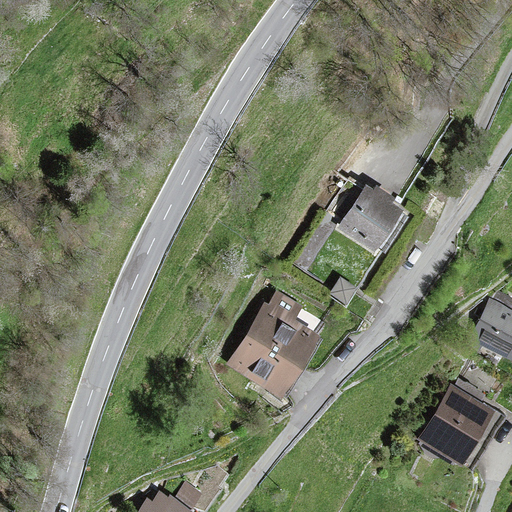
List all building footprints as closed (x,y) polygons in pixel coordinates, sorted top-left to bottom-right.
[(375,192),(366,187),(339,227),(375,251),(401,211),(389,202),(392,197),(378,188),(375,192)] [(495,302),(491,300),(470,344),(479,349),(482,343),(511,357),(511,311),(508,309),(511,301),(511,299),(499,293),(495,302)] [(300,306),(281,294),(272,309),(266,305),(232,361),(283,392),(316,336),(291,321),(300,306)] [(493,411),(454,387),(424,436),(463,460),(493,411)] [(152,505),(148,502),(141,511),(187,511),(161,493),(152,505)]
